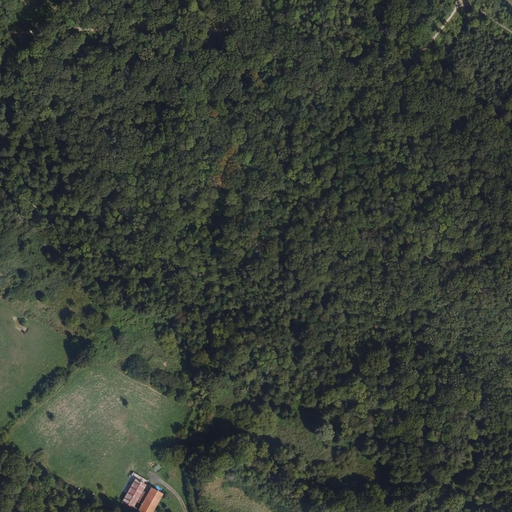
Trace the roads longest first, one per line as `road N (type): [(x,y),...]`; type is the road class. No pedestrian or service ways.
road 1 (track): [(511,427),(456,394),(393,390),(337,344),(291,335),(236,309),(189,304),(0,175)]
road 2 (track): [(462,1),(421,55),(372,71),(259,23),(219,20),(201,34),(200,70),(241,145)]
road 3 (track): [(0,29),(201,34)]
